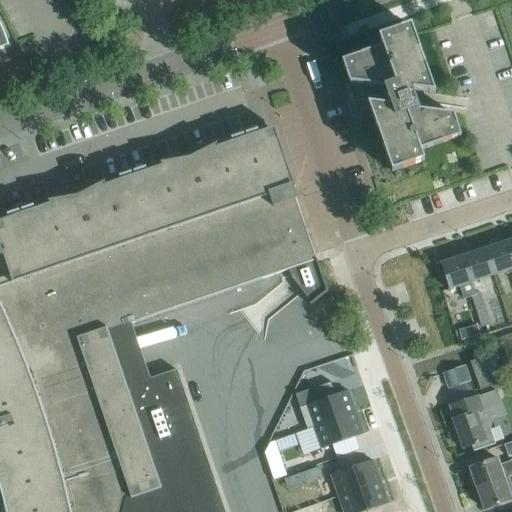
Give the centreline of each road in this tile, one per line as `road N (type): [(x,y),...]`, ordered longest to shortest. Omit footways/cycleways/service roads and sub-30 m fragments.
road 1 (secondary): [(0,127),(286,22)]
road 2 (residential): [(448,511),(359,250)]
road 3 (residential): [(359,250),(286,22)]
road 4 (residential): [(359,250),(511,198)]
